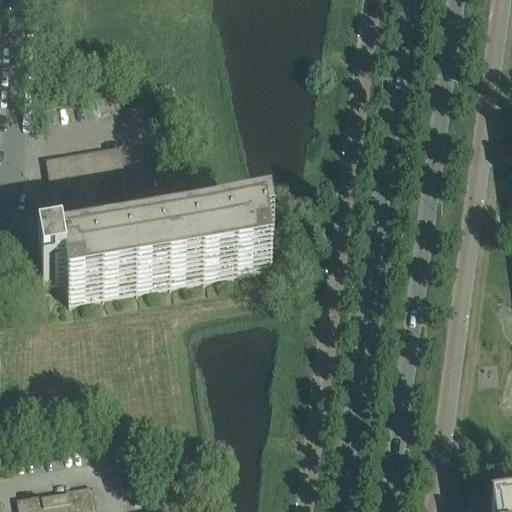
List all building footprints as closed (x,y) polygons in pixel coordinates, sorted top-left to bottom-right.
[(120,151),(119,151),(95,155),(97,168),(122,164),(120,151)] [(95,155),(85,157),(87,170),(97,168),(95,155)] [(92,195),(89,182),(87,170),(85,157),(82,158),(79,158),(84,183),(86,196),(88,209),(90,221),(81,223),(56,227),(60,252),(62,264),(90,260),(85,229),(132,221),(131,214),(106,219),(96,221),(94,208),(92,195)] [(70,160),(66,160),(69,173),(71,186),(74,185),(84,183),(79,158),(70,160)] [(69,173),(66,160),(64,161),(47,164),(45,164),(47,177),(69,173)] [(124,176),(122,164),(97,168),(99,181),(124,176)] [(97,168),(87,170),(89,182),(99,181),(97,168)] [(71,186),(69,173),(47,177),(49,189),(71,186)] [(127,189),(124,176),(99,181),(102,193),(127,189)] [(99,181),(89,182),(92,195),(102,193),(99,181)] [(84,183),(74,185),(76,198),(86,196),(84,183)] [(76,198),(74,185),(71,186),(49,189),(51,202),(76,198)] [(129,202),(127,189),(102,193),(104,206),(129,202)] [(102,193),(92,195),(94,208),(104,206),(102,193)] [(86,196),(76,198),(79,210),(88,209),(86,196)] [(79,210),(76,198),(51,202),(53,215),(79,210)] [(131,214),(129,202),(104,206),(106,219),(131,214)] [(104,206),(94,208),(96,221),(106,219),(104,206)] [(88,209),(79,210),(81,223),(90,221),(88,209)] [(81,223),(79,210),(53,215),(56,227),(81,223)] [(138,252),(132,221),(85,229),(90,260),(138,252)] [(138,252),(90,260),(62,264),(39,268),(43,294),(65,291),(68,311),(70,311),(70,309),(101,304),(101,305),(104,305),(103,303),(135,298),(135,300),(137,299),(137,297),(168,292),(168,294),(171,294),(171,292),(202,287),(202,288),(205,288),(204,286),(235,281),(236,283),(238,283),(237,280),(269,275),(269,277),(271,277),(265,236),(246,239),(243,224),(242,224),(244,240),(238,241),(237,236),(138,252)] [(66,496),(67,499),(68,498),(70,508),(94,504),(92,491),(66,496)] [(67,499),(42,503),(41,503),(42,511),(55,511),(60,511),(69,509),(70,509),(70,508),(68,498),(67,499)] [(42,511),(41,503),(42,503),(42,500),(17,504),(17,511),(42,511)]
